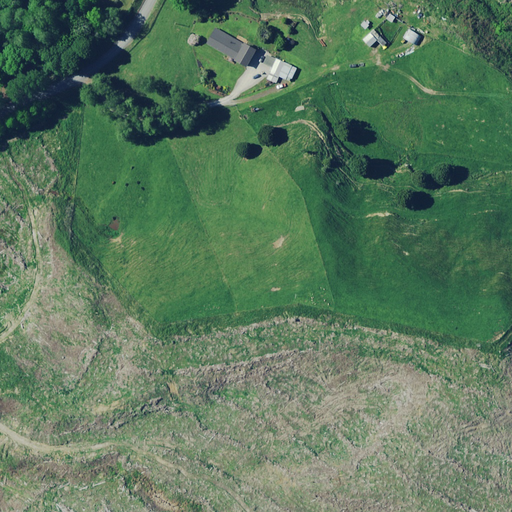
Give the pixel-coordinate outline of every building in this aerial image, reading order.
[(396,18),(388,12),(384,17),(392,23),(396,18)] [(367,25),(369,22),(367,20),(364,22),(363,21),(359,25),(363,29),(367,25)] [(205,44),(233,60),(232,61),(244,68),(245,66),(254,49),(214,27),(205,44)] [(381,47),(386,42),(373,28),(361,40),(368,47),(375,41),(381,47)] [(291,36),(285,40),(291,49),(297,44),(291,36)] [(288,82),(295,68),(266,54),(262,63),(271,68),(265,79),(275,83),(278,76),(288,82)]
